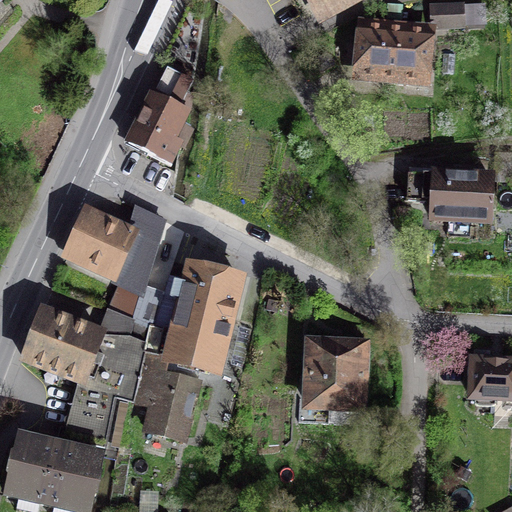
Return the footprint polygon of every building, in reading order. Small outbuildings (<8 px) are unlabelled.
[(312,0),(318,11),(337,0),(312,0)] [(463,7),(442,7),(443,27),(463,27),(463,7)] [(375,24),(368,23),(363,75),(421,80),(426,36),(374,32),(375,24)] [(168,71),(155,98),(153,97),(142,119),(141,119),(131,138),(134,139),(130,147),(147,156),(148,154),(171,166),(181,147),(184,148),(187,143),(189,132),(181,128),(188,114),(183,112),(183,111),(180,109),(192,83),(188,81),(193,70),(177,62),(172,73),(168,71)] [(492,179),(409,177),(408,203),(433,203),(433,222),(491,224),(492,179)] [(125,236),(87,218),(69,255),(115,276),(112,282),(121,286),(109,312),(134,322),(159,243),(128,230),(125,236)] [(241,283),(190,270),(174,335),(150,328),(144,355),(167,361),(219,373),(241,283)] [(144,355),(150,328),(134,322),(109,312),(100,335),(44,314),(25,362),(78,382),(63,439),(105,449),(115,398),(133,403),(144,355)] [(364,349),(311,346),(308,407),(330,408),(329,424),(361,426),(364,349)] [(163,375),(167,361),(144,355),(133,403),(154,408),(147,433),(183,441),(198,384),(163,375)] [(491,364),(473,363),(472,399),(475,399),(475,405),(477,406),(496,407),(496,416),(511,416),(511,364),(502,364),(502,361),(491,361),(491,364)] [(56,447),(20,439),(16,457),(13,458),(9,477),(11,479),(7,497),(20,500),(16,511),(38,511),(41,505),(55,508),(54,511),(89,511),(93,498),(96,496),(100,478),(98,476),(102,457),(67,449),(66,452),(55,449),(56,447)]
